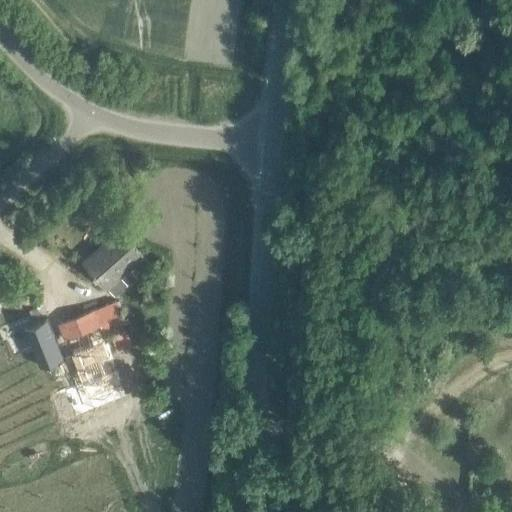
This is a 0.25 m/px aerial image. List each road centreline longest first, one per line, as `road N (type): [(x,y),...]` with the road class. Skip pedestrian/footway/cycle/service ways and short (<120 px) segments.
road 1 (tertiary): [(248,511),(274,144)]
road 2 (unclassified): [(274,144),(176,136),(95,114)]
road 3 (tertiary): [(274,144),(290,0)]
road 4 (residential): [(0,202),(95,114)]
road 5 (unclassified): [(95,114),(39,77),(0,36)]
